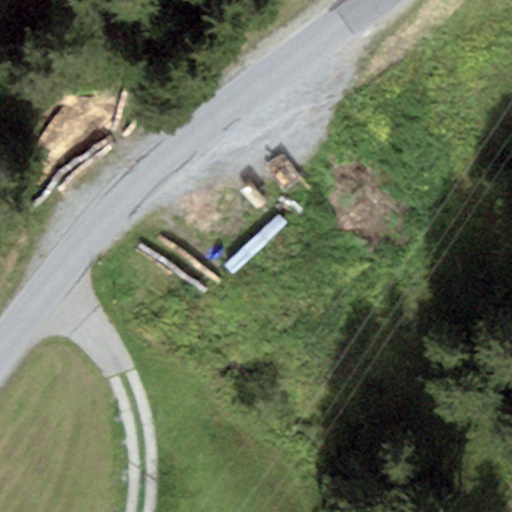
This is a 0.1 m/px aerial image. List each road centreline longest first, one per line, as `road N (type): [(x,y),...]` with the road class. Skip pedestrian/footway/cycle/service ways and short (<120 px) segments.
road 1 (unclassified): [(375,0),(134,187),(0,353)]
road 2 (track): [(138,511),(140,433),(116,364),(42,302)]
